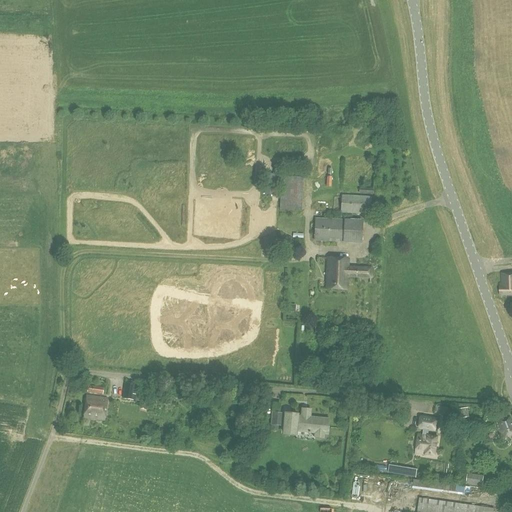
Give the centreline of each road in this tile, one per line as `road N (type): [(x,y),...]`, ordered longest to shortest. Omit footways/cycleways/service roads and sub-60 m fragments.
road 1 (tertiary): [(511,372),(434,146),(411,0)]
road 2 (unknown): [(341,501),(244,489),(200,454),(54,426)]
road 3 (unknown): [(452,197),(386,225),(366,248),(317,247)]
